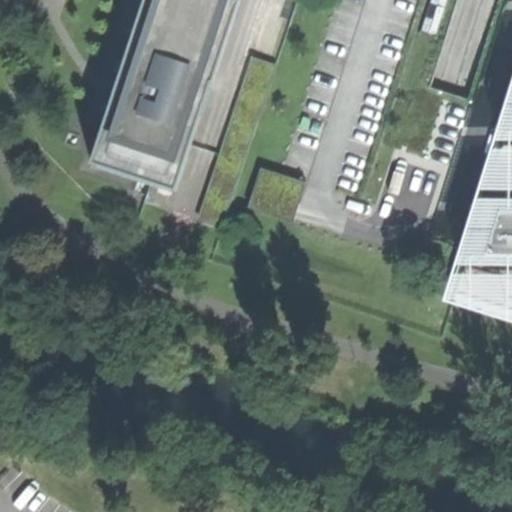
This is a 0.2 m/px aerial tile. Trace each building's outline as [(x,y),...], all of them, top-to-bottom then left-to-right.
[(240,0),(145,0),(91,163),(178,191),(240,0)] [(224,228),(267,93),(245,86),(255,57),(252,56),(199,220),(224,228)] [(245,86),(267,93),(277,64),(255,57),(245,86)] [(511,308),(511,116),(458,291),(511,308)] [(293,222),(305,182),(284,176),(260,168),(248,209),(293,222)]
